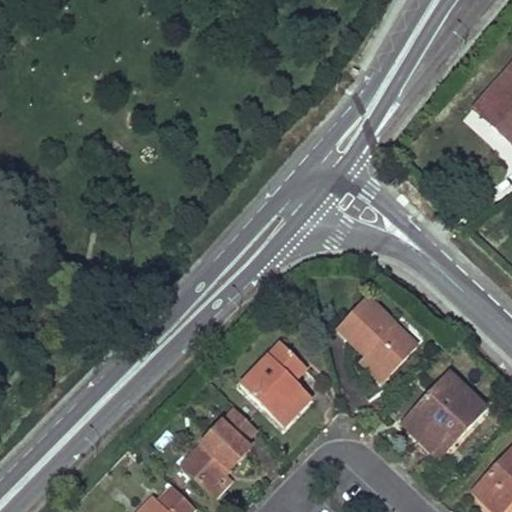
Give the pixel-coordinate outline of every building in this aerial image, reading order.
[(511,68),(480,103),(497,120),(491,125),(508,141),(511,137),(511,68)] [(474,110),(491,125),(497,120),(480,103),(474,110)] [(416,348),(365,301),(338,330),(365,356),(369,353),(391,374),(416,348)] [(279,345),(239,387),(283,428),(298,412),(311,399),(294,383),(288,377),(299,365),(279,345)] [(374,374),(383,383),(391,374),(369,353),(365,356),(360,361),(374,374)] [(299,365),(288,377),(294,383),(306,371),(299,365)] [(485,411),(446,375),(401,423),(421,441),(433,452),(456,428),(463,435),(485,411)] [(220,425),(179,469),(212,500),(224,487),(233,478),(227,472),(223,469),(243,448),(220,425)] [(243,448),(223,469),(227,472),(247,451),(243,448)] [(511,450),(473,492),(486,504),(493,511),(500,511),(511,500),(511,450)] [(165,511),(153,500),(140,511),(165,511)]
